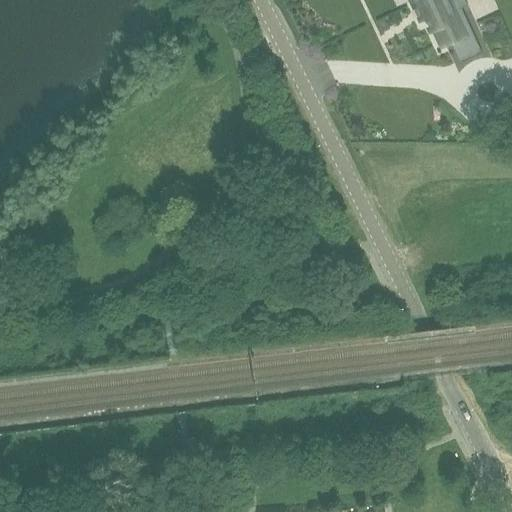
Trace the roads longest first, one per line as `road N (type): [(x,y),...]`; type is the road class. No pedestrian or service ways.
road 1 (unclassified): [(511,508),(258,0)]
road 2 (unknown): [(267,19),(483,25)]
